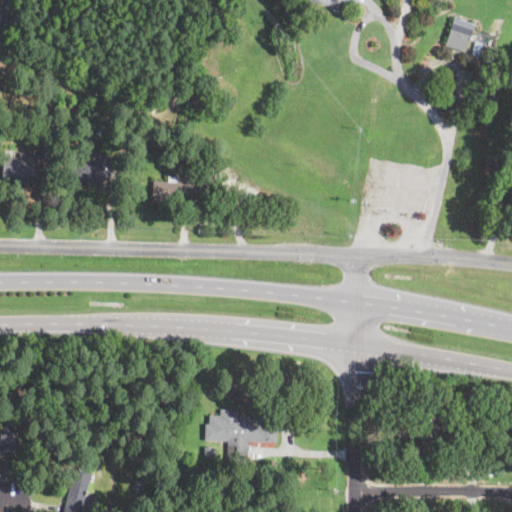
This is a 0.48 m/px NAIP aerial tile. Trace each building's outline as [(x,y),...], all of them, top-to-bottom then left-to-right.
[(354,0),(354,4),(343,2),(341,11),(329,9),(329,5),(305,1),(306,0),(354,0)] [(473,24),(464,52),(444,45),(453,17),(473,24)] [(482,41),(478,55),(471,52),(475,39),(482,41)] [(499,79),(497,87),(485,84),(490,66),(500,69),(498,79),(499,79)] [(488,85),(486,92),(480,90),(481,83),(488,85)] [(96,104),(94,110),(84,106),(86,100),(96,104)] [(13,113),(12,124),(3,124),(4,112),(13,113)] [(90,122),(88,132),(80,131),(82,120),(90,122)] [(169,141),(167,147),(159,145),(160,139),(169,141)] [(193,158),(192,167),(184,166),(184,151),(193,151),(193,158)] [(38,153),(37,158),(41,158),(40,179),(4,177),(5,157),(19,158),(19,152),(38,153)] [(110,153),(109,177),(109,180),(101,180),(101,182),(70,181),(71,159),(99,161),(99,152),(110,153)] [(118,174),(117,187),(109,186),(110,174),(118,174)] [(193,182),(193,184),(192,203),(152,202),(152,181),(167,182),(167,175),(176,175),(176,181),(193,182)] [(439,440),(439,449),(420,448),(420,440),(417,440),(417,407),(439,408),(439,440)] [(236,409),(236,415),(247,416),(247,418),(257,418),(256,421),(276,421),(275,441),(246,440),(246,463),(226,462),(226,441),(203,440),(204,423),(207,423),(207,415),(219,415),(219,409),(236,409)] [(0,426),(13,426),(14,438),(17,438),(17,448),(0,448),(0,426)] [(213,445),(212,456),(204,455),(205,445),(213,445)] [(79,511),(61,511),(72,469),(89,473),(79,511)] [(147,495),(146,503),(135,503),(135,495),(147,495)]
